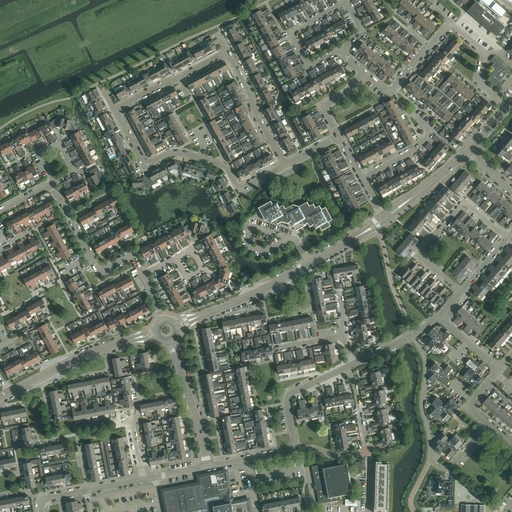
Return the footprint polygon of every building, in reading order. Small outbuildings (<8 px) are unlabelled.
[(304,0),(297,0),(298,1),(299,3),(302,9),(303,9),(304,8),(306,10),(307,11),(310,16),(312,14),(304,0)] [(304,0),(312,14),(315,13),(312,7),(312,8),(310,5),(313,3),(311,0),(304,0)] [(311,0),(313,3),(316,1),(317,4),(317,5),(320,10),(323,8),(318,0),(311,0)] [(362,7),(356,9),(358,12),(374,3),(371,0),(368,0),(363,3),(365,5),(362,7)] [(401,5),(398,9),(400,11),(409,0),(408,0),(401,0),(399,3),(401,5)] [(409,0),(400,11),(401,12),(405,8),(407,10),(413,4),(409,0)] [(492,0),(481,0),(501,17),(505,11),(492,0)] [(298,1),(293,4),(294,6),(303,22),(305,20),(302,15),(300,12),(304,10),(303,9),(302,9),(299,3),(298,1)] [(475,2),(467,12),(482,24),(486,28),(489,30),(490,29),(495,33),(498,30),(500,32),(505,27),(485,11),(485,10),(486,11),(487,11),(488,10),(488,9),(488,8),(487,8),(485,6),(484,6),(483,6),(483,7),(483,8),(483,9),(477,4),(475,2)] [(374,3),(358,12),(359,15),(365,12),(364,11),(367,10),(369,13),(376,8),(374,3)] [(287,6),(293,16),(296,15),(297,18),(300,23),(303,22),(294,6),(293,4),(287,6)] [(409,12),(406,16),(408,18),(417,7),(413,4),(407,10),(409,12)] [(282,9),(292,27),(295,26),(292,21),(291,21),(290,18),(293,16),(287,6),(282,9)] [(417,7),(408,18),(410,19),(413,15),(415,17),(420,13),(421,11),(417,7)] [(367,17),(362,19),(363,22),(379,13),(376,8),(369,13),(370,15),(367,17)] [(260,10),(253,14),(255,19),(269,12),(268,9),(265,11),(262,13),(260,10)] [(282,9),(277,12),(282,22),(285,20),(287,23),(289,29),(292,27),(282,9)] [(269,12),(255,19),(258,24),(266,20),(265,18),(267,17),(268,16),(271,14),(269,12)] [(337,13),(334,14),(343,30),(347,27),(343,20),(341,21),(339,18),(337,13)] [(379,13),(363,22),(365,25),(370,22),(370,21),(373,20),(374,22),(374,23),(382,19),(382,18),(379,13)] [(416,21),(413,25),(415,26),(424,16),(420,13),(415,17),(414,19),(416,21)] [(334,14),(331,16),(334,21),(336,24),(334,25),(338,33),(343,30),(334,14)] [(424,16),(415,26),(416,28),(420,24),(422,26),(428,20),(424,16)] [(327,18),(324,19),(333,35),(338,33),(334,25),(331,26),(330,23),(327,18)] [(424,28),(421,32),(423,33),(426,30),(432,23),(433,21),(429,18),(428,20),(422,26),(424,28)] [(266,20),(258,24),(260,29),(275,21),(273,19),(270,20),(270,21),(267,22),(266,20)] [(324,19),(322,21),(325,26),(327,29),(324,30),(325,32),(328,38),(333,35),(324,19)] [(275,21),(260,29),(263,34),(271,29),(269,27),(272,25),(273,26),(276,24),(275,21)] [(388,25),(383,32),(387,36),(398,23),(396,21),(392,25),(388,25)] [(234,23),(226,28),(227,31),(226,31),(229,36),(237,32),(234,27),(236,26),(234,23)] [(398,23),(387,36),(391,39),(397,33),(395,31),(397,28),(400,25),(398,23)] [(426,30),(423,33),(425,35),(428,31),(430,33),(436,27),(432,23),(426,30)] [(319,25),(316,26),(325,42),(329,39),(328,38),(325,32),(323,33),(321,30),(319,25)] [(316,26),(313,28),(316,33),(318,36),(316,37),(320,45),(325,42),(316,26)] [(271,29),(263,34),(266,38),(280,31),(278,28),(275,30),(272,32),(271,29)] [(397,33),(391,39),(396,43),(406,31),(404,29),(401,32),(402,32),(399,35),(397,33)] [(309,30),(306,32),(315,47),(320,45),(316,37),(313,38),(312,35),(309,30)] [(266,38),(265,39),(267,44),(268,43),(276,39),(275,37),(278,35),(281,33),(280,31),(266,38)] [(396,43),(395,44),(399,48),(406,40),(403,38),(406,36),(409,33),(406,31),(396,43)] [(237,32),(229,36),(232,42),(233,41),(234,44),(243,39),(241,36),(240,37),(238,32),(237,32)] [(306,32),(304,33),(307,38),(309,41),(306,42),(310,50),(315,47),(306,32)] [(406,40),(399,48),(403,52),(404,50),(415,38),(413,36),(410,39),(410,40),(408,42),(406,40)] [(207,42),(200,46),(201,48),(205,56),(207,54),(206,53),(212,50),(211,49),(215,46),(210,37),(206,40),(207,42)] [(276,39),(268,43),(271,48),(279,44),(278,44),(285,40),(283,37),(280,39),(280,40),(277,41),(276,39)] [(446,38),(444,40),(456,50),(460,45),(454,40),(451,42),(449,40),(446,37),(446,38)] [(415,38),(404,50),(409,54),(414,48),(412,46),(413,44),(414,44),(417,40),(415,38)] [(243,39),(234,44),(236,46),(235,46),(238,52),(245,48),(242,43),(244,42),(243,39)] [(444,40),(442,42),(445,44),(448,46),(446,49),(452,55),(456,50),(444,40)] [(280,45),(272,49),(275,55),(291,46),(289,43),(284,46),(284,47),(281,48),(280,45)] [(357,49),(352,55),(354,57),(357,54),(359,51),(362,53),(367,47),(363,43),(361,45),(358,43),(355,47),(357,49)] [(245,48),(238,52),(240,57),(241,57),(243,59),(251,54),(250,52),(250,51),(247,46),(245,48)] [(291,46),(275,55),(278,60),(285,55),(284,53),(287,51),(292,49),(291,46)] [(438,46),(436,49),(448,59),(450,61),(454,56),(452,55),(446,49),(443,51),(441,49),(438,46)] [(362,58),(359,61),(361,63),(372,51),(367,47),(362,53),(364,56),(362,58)] [(192,49),(189,51),(193,58),(196,57),(197,59),(202,56),(203,57),(205,56),(201,48),(193,52),(192,49)] [(179,57),(179,58),(184,67),(186,66),(186,64),(191,61),(190,60),(193,58),(189,51),(188,49),(186,51),(187,52),(186,52),(187,54),(179,57)] [(435,51),(434,51),(437,53),(440,55),(438,58),(443,62),(444,64),(448,59),(436,49),(435,51)] [(372,51),(361,63),(364,65),(366,62),(367,62),(369,60),(371,61),(377,55),(372,51)] [(285,55),(278,60),(281,65),(296,56),(295,53),(290,56),(287,58),(287,57),(286,57),(285,55)] [(251,54),(243,59),(244,61),(243,62),(246,67),(253,63),(254,62),(252,57),(253,57),(251,54)] [(371,66),(368,69),(370,71),(381,59),(377,55),(371,61),(373,63),(371,66)] [(430,55),(428,58),(439,67),(443,62),(438,58),(436,56),(434,59),(433,58),(430,55)] [(296,56),(281,65),(283,70),(291,65),(289,63),(292,61),(293,61),(298,59),(296,56)] [(493,76),(489,80),(496,87),(501,81),(507,74),(508,75),(511,72),(502,65),(503,63),(499,60),(497,58),(495,56),(490,61),(493,63),(494,64),(491,66),(494,69),(490,73),(493,76)] [(171,59),(168,61),(172,70),(175,68),(176,70),(181,67),(182,68),(184,67),(179,58),(172,62),(171,59)] [(334,58),(331,60),(340,76),(345,73),(341,65),(339,66),(337,63),(336,63),(334,58)] [(381,59),(370,71),(373,73),(375,70),(377,67),(380,69),(386,63),(386,62),(386,61),(383,58),(382,58),(381,59)] [(428,58),(426,60),(429,62),(431,63),(428,66),(437,73),(440,68),(439,67),(428,58)] [(331,60),(328,61),(331,67),(332,66),(333,69),(330,71),(335,79),(340,76),(331,60)] [(380,74),(377,77),(380,79),(390,66),(391,65),(391,64),(388,61),(387,61),(386,62),(386,63),(380,69),(382,71),(380,74)] [(161,67),(156,70),(161,77),(163,76),(162,75),(168,72),(167,70),(169,69),(166,63),(165,62),(163,64),(161,65),(160,65),(161,67)] [(225,62),(220,65),(229,81),(231,80),(226,71),(229,69),(225,62)] [(253,63),(246,67),(249,72),(250,72),(251,74),(260,70),(260,69),(265,66),(264,64),(263,63),(258,66),(258,67),(256,68),(253,63)] [(291,65),(283,70),(286,75),(302,66),(300,63),(295,66),(295,67),(292,68),(291,65)] [(324,64),(321,65),(330,81),(330,83),(335,80),(335,79),(330,71),(328,72),(326,69),(324,64)] [(422,64),(421,67),(431,76),(433,77),(437,73),(428,66),(426,68),(425,67),(422,64)] [(220,65),(215,67),(219,75),(220,77),(223,75),(225,79),(227,82),(229,81),(220,65)] [(321,65),(318,67),(321,72),(322,72),(323,75),(320,76),(325,84),(326,86),(331,83),(330,83),(330,81),(321,65)] [(302,66),(286,75),(289,80),(296,76),(295,73),(298,71),(303,69),(302,66)] [(390,66),(380,79),(382,81),(384,78),(384,77),(386,75),(389,77),(395,70),(390,66)] [(215,67),(211,70),(218,83),(220,82),(217,76),(219,75),(215,67)] [(421,67),(419,69),(421,71),(423,72),(421,75),(427,81),(431,76),(421,67)] [(314,69),(311,71),(320,87),(325,84),(320,76),(318,78),(316,75),(314,69)] [(148,72),(145,74),(149,80),(151,79),(152,80),(158,77),(158,79),(161,77),(156,70),(149,74),(148,72)] [(211,70),(206,73),(210,80),(211,81),(213,80),(215,84),(217,88),(220,86),(218,83),(211,70)] [(260,70),(251,74),(252,77),(254,82),(262,78),(259,73),(261,72),(260,70)] [(311,71),(308,72),(311,77),(310,77),(312,81),(310,82),(311,82),(315,90),(320,87),(311,71)] [(206,73),(201,75),(210,92),(210,91),(212,90),(210,87),(208,83),(211,81),(210,80),(206,73)] [(143,77),(136,81),(140,89),(142,87),(142,86),(147,83),(146,82),(149,80),(145,74),(142,75),(143,77)] [(452,74),(439,89),(442,90),(446,85),(448,82),(451,85),(457,78),(452,74)] [(201,75),(196,78),(200,85),(203,84),(204,87),(206,90),(207,89),(208,92),(210,92),(201,75)] [(406,85),(404,88),(407,91),(408,90),(410,92),(421,78),(419,76),(415,81),(416,81),(413,84),(411,81),(407,85),(406,85)] [(262,78),(254,82),(257,88),(258,87),(259,90),(268,85),(267,82),(264,77),(262,78)] [(305,77),(302,78),(310,93),(315,90),(311,82),(308,84),(306,81),(307,81),(305,77)] [(196,78),(192,80),(200,97),(201,96),(202,96),(201,93),(201,92),(198,86),(200,85),(196,78)] [(302,78),(299,80),(301,83),(302,83),(303,86),(301,88),(305,96),(310,93),(302,78)] [(421,78),(410,92),(411,93),(411,94),(411,95),(413,96),(414,96),(420,89),(417,87),(420,84),(420,85),(424,80),(421,78)] [(448,92),(446,94),(449,96),(450,94),(461,82),(457,78),(451,85),(453,87),(451,89),(448,92)] [(128,83),(125,85),(128,91),(131,90),(132,92),(137,89),(138,90),(140,89),(136,81),(135,79),(127,83),(128,83)] [(192,80),(187,83),(191,90),(193,89),(197,95),(198,97),(198,98),(200,97),(192,80)] [(222,92),(219,94),(220,96),(237,87),(234,82),(227,86),(228,89),(222,92)] [(295,82),(292,84),(300,98),(305,96),(301,88),(298,89),(296,86),(297,86),(295,82)] [(461,82),(450,94),(453,96),(455,93),(457,90),(460,92),(466,86),(461,82)] [(292,84),(289,85),(291,88),(290,89),(292,92),(290,93),(295,101),(296,103),(301,100),(300,98),(292,84)] [(420,89),(414,96),(419,100),(430,86),(428,84),(424,88),(425,89),(422,91),(420,89)] [(122,86),(114,90),(119,99),(120,100),(122,99),(121,97),(127,94),(126,93),(128,91),(125,85),(122,86)] [(268,85),(259,90),(261,92),(260,93),(263,98),(270,94),(268,89),(270,88),(268,85)] [(430,86),(419,100),(423,104),(425,102),(424,102),(430,95),(430,96),(431,95),(429,93),(429,92),(433,88),(430,86)] [(460,97),(455,102),(458,104),(470,90),(466,86),(460,92),(462,95),(460,97)] [(237,87),(220,96),(221,98),(225,96),(231,93),(232,95),(239,92),(237,87)] [(174,88),(169,91),(175,102),(176,104),(178,104),(178,103),(175,97),(178,95),(174,88)] [(85,94),(85,95),(88,100),(89,102),(88,103),(89,106),(92,104),(97,102),(95,99),(97,98),(94,93),(95,92),(94,90),(93,90),(88,93),(88,92),(85,94)] [(430,95),(424,102),(425,102),(429,106),(441,92),(438,90),(435,95),(433,98),(430,96),(430,95)] [(470,90),(458,104),(460,106),(464,101),(467,98),(469,100),(469,101),(475,94),(470,90)] [(169,91),(164,93),(168,101),(171,99),(174,106),(176,104),(175,102),(169,91)] [(227,101),(223,103),(225,106),(242,96),(239,92),(232,95),(233,98),(227,101)] [(441,92),(429,106),(434,110),(439,103),(437,101),(439,98),(439,99),(443,94),(441,92)] [(164,93),(159,96),(168,113),(171,112),(165,102),(168,101),(164,93)] [(270,94),(263,98),(266,103),(268,105),(274,102),(276,101),(276,100),(275,98),(273,99),(270,94)] [(205,98),(198,101),(201,106),(218,97),(217,95),(213,97),(208,99),(207,99),(206,97),(205,98)] [(159,96),(154,98),(159,108),(162,106),(166,114),(168,113),(159,96)] [(242,96),(225,106),(226,108),(230,106),(234,103),(236,106),(244,101),(242,96)] [(476,96),(474,98),(488,110),(492,105),(485,99),(485,100),(483,102),(476,96)] [(218,97),(201,106),(203,111),(210,107),(209,105),(215,101),(219,99),(218,97)] [(154,98),(150,101),(157,115),(159,114),(157,109),(159,108),(154,98)] [(439,103),(434,110),(438,114),(450,100),(448,98),(444,103),(442,106),(439,103)] [(474,98),(472,100),(479,106),(477,109),(484,114),(488,110),(474,98)] [(97,102),(92,104),(96,112),(93,113),(95,116),(96,115),(102,112),(101,109),(103,108),(100,103),(101,102),(100,100),(99,101),(97,102)] [(375,108),(377,111),(386,106),(387,109),(395,105),(392,100),(385,104),(384,102),(377,106),(375,108)] [(450,100),(438,114),(443,118),(448,111),(446,109),(448,106),(452,102),(450,100)] [(150,101),(145,104),(149,111),(150,112),(152,111),(154,113),(155,116),(157,115),(150,101)] [(268,105),(263,108),(264,110),(263,111),(266,116),(276,111),(273,106),(276,104),(274,102),(268,105)] [(210,107),(203,111),(206,116),(219,109),(223,106),(222,104),(218,106),(212,110),(210,107)] [(234,113),(227,117),(228,119),(230,118),(244,110),(241,105),(234,109),(232,110),(234,113)] [(387,109),(385,110),(386,112),(389,111),(390,114),(397,110),(395,105),(387,109)] [(468,105),(466,107),(480,119),(484,114),(477,109),(475,111),(472,109),(473,109),(469,106),(468,105)] [(219,109),(206,116),(208,121),(216,117),(217,116),(216,114),(216,113),(220,111),(224,108),(223,106),(219,109)] [(448,111),(443,118),(447,122),(459,108),(457,106),(453,111),(451,113),(448,111)] [(466,107),(464,109),(466,111),(469,113),(471,115),(469,118),(474,122),(476,124),(480,119),(466,107)] [(135,109),(126,113),(128,118),(142,111),(141,109),(136,111),(135,109)] [(244,110),(230,118),(231,120),(238,116),(239,119),(247,115),(244,110)] [(397,110),(390,114),(393,119),(400,116),(397,110)] [(142,111),(128,118),(131,123),(138,119),(137,117),(144,113),(142,111)] [(276,111),(266,116),(269,121),(270,121),(271,123),(280,118),(279,116),(276,111)] [(102,112),(96,115),(98,118),(99,117),(103,125),(111,120),(110,118),(109,119),(106,113),(104,114),(102,112)] [(305,115),(300,118),(303,125),(321,115),(319,112),(314,115),(314,114),(310,116),(309,114),(305,116),(305,115)] [(458,112),(456,114),(470,126),(474,122),(469,118),(467,116),(465,119),(463,116),(460,114),(458,112)] [(165,121),(157,125),(158,127),(175,118),(172,113),(164,118),(165,121)] [(376,113),(370,116),(374,123),(380,120),(376,113)] [(456,114),(454,117),(456,118),(459,121),(462,123),(459,125),(466,131),(470,126),(456,114)] [(235,124),(232,126),(233,128),(249,119),(247,115),(239,119),(241,121),(235,124)] [(321,115),(303,125),(306,130),(308,129),(315,125),(314,123),(318,121),(318,120),(322,118),(321,115)] [(370,116),(365,119),(369,126),(374,123),(370,116)] [(400,116),(393,119),(396,125),(403,121),(400,116)] [(59,118),(50,123),(53,129),(56,127),(56,126),(57,126),(63,128),(66,119),(61,117),(60,118),(59,118)] [(138,119),(131,123),(134,128),(148,120),(146,118),(140,122),(138,119)] [(175,118),(158,127),(159,129),(167,125),(169,128),(170,127),(177,123),(175,118)] [(280,118),(271,123),(273,125),(272,126),(275,131),(284,126),(282,121),(280,118)] [(66,119),(63,128),(69,130),(70,129),(71,131),(69,132),(71,135),(77,132),(71,121),(71,120),(66,119)] [(214,120),(207,124),(210,129),(223,121),(222,119),(216,122),(214,120)] [(249,119),(233,128),(234,130),(240,128),(244,127),(245,128),(252,124),(249,119)] [(365,119),(360,122),(364,129),(369,126),(365,119)] [(111,120),(103,125),(106,130),(103,131),(105,134),(106,136),(114,132),(112,130),(114,129),(113,128),(114,127),(113,126),(112,126),(113,125),(112,124),(111,124),(111,123),(112,123),(111,120)] [(148,120),(134,128),(136,133),(144,129),(145,128),(143,125),(149,122),(148,120)] [(223,121),(210,129),(212,133),(220,129),(218,127),(224,124),(223,121)] [(396,125),(394,126),(397,131),(399,130),(406,126),(403,121),(396,125)] [(449,123),(448,124),(462,136),(466,131),(459,125),(457,128),(455,125),(450,121),(449,123)] [(360,122),(354,125),(358,132),(364,129),(360,122)] [(44,125),(52,142),(55,140),(52,135),(50,132),(53,130),(49,123),(44,125)] [(172,129),(165,133),(166,135),(180,128),(177,123),(170,127),(172,129)] [(315,125),(308,129),(311,134),(326,126),(325,123),(320,126),(317,128),(315,125)] [(38,127),(43,136),(45,134),(47,137),(47,138),(50,143),(52,142),(44,125),(43,124),(42,124),(38,126),(38,127)] [(246,131),(240,134),(241,136),(254,129),(252,124),(245,128),(246,131)] [(448,124),(446,126),(451,130),(454,132),(452,134),(458,140),(462,136),(448,124)] [(354,125),(349,128),(353,135),(358,132),(354,125)] [(284,126),(275,131),(278,136),(280,138),(288,134),(287,131),(284,126)] [(326,126),(311,134),(313,140),(321,135),(319,132),(322,131),(328,128),(326,126)] [(406,126),(399,130),(402,135),(409,131),(406,126)] [(33,129),(33,130),(34,131),(42,147),(45,146),(42,140),(40,137),(43,136),(38,127),(37,127),(33,129)] [(144,129),(136,133),(139,137),(153,130),(152,128),(146,130),(145,128),(144,129)] [(180,128),(166,135),(167,137),(172,135),(173,137),(174,137),(183,132),(180,128)] [(349,128),(344,131),(348,138),(353,135),(349,128)] [(33,129),(28,132),(29,134),(32,139),(32,140),(33,141),(35,140),(37,143),(40,148),(42,147),(34,131),(33,130),(33,129)] [(220,129),(212,133),(215,138),(228,131),(227,129),(221,132),(220,129)] [(241,136),(238,138),(239,140),(248,135),(250,138),(257,134),(254,129),(241,136)] [(27,130),(22,133),(29,147),(31,150),(34,149),(32,145),(30,142),(29,141),(32,140),(32,139),(29,134),(28,132),(27,130)] [(69,140),(64,143),(65,146),(81,137),(83,136),(80,130),(78,131),(78,132),(71,136),(72,139),(69,141),(69,140)] [(153,130),(139,137),(141,142),(149,138),(147,135),(154,132),(153,130)] [(228,131),(215,138),(218,143),(225,139),(223,136),(229,133),(228,131)] [(409,131),(402,135),(405,141),(412,137),(409,131)] [(442,131),(439,134),(444,138),(445,137),(454,145),(458,140),(452,134),(449,137),(447,135),(447,134),(444,132),(442,131)] [(114,132),(106,136),(108,139),(110,138),(114,145),(122,141),(121,139),(120,139),(117,134),(115,135),(114,132)] [(176,139),(170,142),(171,145),(185,137),(183,132),(174,137),(176,139)] [(22,133),(17,135),(22,145),(25,143),(25,144),(27,148),(29,147),(22,133)] [(245,143),(242,145),(243,147),(246,146),(260,138),(257,134),(250,138),(251,140),(245,143)] [(288,134),(280,138),(281,141),(280,141),(283,147),(291,142),(290,142),(293,141),(290,136),(288,134)] [(17,135),(13,138),(14,139),(13,140),(22,155),(24,154),(22,150),(20,147),(20,146),(22,145),(17,135)] [(434,136),(432,139),(437,142),(440,144),(438,147),(444,152),(448,148),(442,143),(443,141),(435,135),(434,136)] [(225,139),(218,143),(220,148),(233,140),(236,139),(235,136),(226,141),(225,139)] [(81,137),(65,146),(67,148),(72,146),(72,145),(75,144),(76,146),(84,142),(81,137)] [(149,138),(141,142),(144,147),(158,139),(157,137),(150,141),(149,138)] [(185,137),(171,145),(172,147),(178,144),(180,146),(185,143),(186,144),(189,142),(187,138),(186,138),(185,137)] [(385,143),(380,146),(384,153),(394,148),(394,147),(391,140),(390,141),(388,137),(384,140),(385,143)] [(412,137),(405,141),(408,146),(415,142),(412,137)] [(158,139),(144,147),(147,152),(154,148),(155,147),(154,144),(161,140),(160,138),(158,139)] [(260,138),(246,146),(248,148),(253,145),(255,147),(262,143),(260,138)] [(511,143),(506,138),(502,143),(509,148),(511,146),(511,147),(511,143)] [(233,140),(220,148),(223,152),(230,148),(229,146),(238,141),(236,139),(233,140)] [(13,140),(9,142),(13,150),(15,149),(16,150),(18,153),(20,156),(22,155),(13,140)] [(114,145),(112,146),(116,154),(118,157),(118,156),(125,153),(123,150),(125,149),(122,144),(123,143),(122,141),(114,145)] [(9,142),(4,145),(10,157),(11,157),(13,156),(10,151),(13,150),(9,142)] [(75,150),(69,153),(71,156),(87,147),(84,142),(76,146),(78,149),(75,151),(75,150)] [(154,148),(147,152),(149,156),(158,152),(156,149),(165,145),(164,142),(155,147),(154,148)] [(291,142),(283,147),(286,152),(287,151),(288,154),(297,149),(295,146),(293,147),(291,142)] [(429,143),(427,145),(441,157),(444,152),(438,147),(436,149),(433,147),(429,143)] [(502,143),(498,148),(511,158),(511,157),(511,155),(507,151),(509,148),(502,143)] [(4,145),(0,146),(0,149),(3,155),(6,154),(6,155),(8,158),(10,157),(4,145)] [(375,145),(373,146),(375,149),(378,156),(384,153),(380,146),(377,148),(375,145)] [(427,145),(425,147),(429,151),(430,151),(432,153),(430,155),(437,161),(441,157),(427,145)] [(230,148),(223,152),(225,157),(238,150),(242,148),(240,146),(231,151),(230,148)] [(373,146),(368,149),(369,152),(373,159),(378,156),(375,149),(373,146)] [(87,147),(71,156),(72,158),(77,156),(77,155),(80,154),(82,156),(89,152),(87,147)] [(238,150),(225,157),(228,162),(235,158),(234,155),(243,150),(242,148),(238,150)] [(498,148),(494,152),(500,158),(502,155),(509,161),(511,158),(498,148)] [(258,149),(256,150),(257,153),(264,167),(269,164),(264,155),(262,156),(259,152),(258,149)] [(330,149),(320,155),(322,157),(325,162),(341,153),(340,150),(335,153),(332,155),(330,152),(331,152),(330,149)] [(368,149),(362,152),(364,155),(368,162),(373,159),(369,152),(368,149)] [(264,150),(262,151),(264,155),(269,164),(274,161),(275,160),(273,158),(272,158),(270,154),(268,155),(264,150)] [(421,151),(419,154),(433,165),(437,161),(430,155),(428,158),(426,155),(421,151)] [(80,160),(75,163),(76,166),(92,157),(89,152),(82,156),(83,159),(80,161),(80,160)] [(125,153),(118,156),(120,159),(121,158),(125,166),(133,162),(132,159),(131,160),(128,155),(126,156),(125,153)] [(264,167),(257,153),(255,155),(257,159),(255,160),(260,169),(264,167)] [(341,153),(325,162),(327,167),(336,163),(334,160),(338,158),(343,156),(341,153)] [(248,154),(246,155),(248,159),(255,172),(260,169),(255,160),(252,161),(250,157),(248,154)] [(419,154),(417,156),(422,159),(421,160),(421,161),(424,163),(423,164),(429,170),(433,165),(419,154)] [(364,155),(359,158),(362,165),(368,162),(364,155)] [(92,157),(76,166),(78,168),(85,164),(86,167),(95,162),(92,157)] [(27,159),(25,161),(33,176),(38,174),(34,166),(32,167),(27,159)] [(239,159),(237,161),(245,177),(250,174),(246,167),(245,164),(242,166),(241,162),(239,159)] [(248,159),(246,160),(249,166),(246,167),(250,174),(255,172),(248,159)] [(411,159),(408,160),(417,176),(422,173),(420,170),(418,166),(417,166),(418,166),(416,167),(414,162),(413,163),(411,159)] [(174,160),(166,164),(168,168),(170,171),(171,173),(172,172),(177,174),(178,171),(180,171),(182,166),(183,164),(183,163),(177,161),(177,162),(174,161),(174,160)] [(408,160),(406,162),(409,168),(410,170),(408,171),(412,179),(417,176),(408,160)] [(22,162),(27,170),(24,171),(29,179),(30,181),(35,179),(33,176),(25,161),(22,162)] [(237,161),(234,162),(235,164),(236,165),(237,168),(237,169),(238,171),(237,172),(236,173),(239,179),(240,180),(240,179),(241,180),(245,177),(237,161)] [(336,163),(327,167),(330,173),(347,164),(346,161),(341,164),(340,163),(337,165),(336,163)] [(125,166),(124,166),(128,174),(130,177),(136,173),(134,171),(136,170),(133,164),(134,164),(133,162),(125,166)] [(180,171),(180,172),(180,174),(183,175),(183,173),(192,175),(192,173),(194,166),(186,163),(185,165),(183,164),(182,166),(180,171)] [(347,164),(330,173),(333,178),(334,177),(334,178),(342,173),(340,170),(343,169),(349,166),(347,164)] [(401,164),(398,166),(407,182),(412,179),(408,171),(405,173),(404,171),(404,170),(401,164)] [(18,165),(15,166),(24,182),(29,179),(24,171),(22,173),(18,165)] [(15,166),(13,167),(17,175),(15,177),(19,184),(24,182),(15,166)] [(163,166),(156,170),(161,179),(168,175),(171,173),(170,171),(168,168),(165,169),(163,166)] [(192,175),(191,176),(199,178),(199,179),(200,180),(202,181),(203,179),(205,172),(203,171),(202,169),(203,168),(194,166),(192,173),(192,175)] [(398,166),(396,167),(399,173),(400,175),(398,177),(402,184),(407,182),(398,166)] [(90,177),(88,179),(92,187),(100,183),(98,178),(102,176),(97,167),(89,171),(91,175),(90,177)] [(149,176),(147,178),(147,179),(148,180),(148,181),(151,186),(158,183),(157,181),(161,179),(156,170),(148,174),(149,176)] [(205,172),(203,179),(206,180),(206,177),(215,180),(217,172),(208,170),(208,173),(205,172)] [(391,170),(388,171),(397,187),(402,184),(398,177),(396,178),(395,177),(394,176),(391,170)] [(388,171),(386,173),(389,179),(390,181),(388,182),(392,190),(397,187),(388,171)] [(465,171),(458,180),(465,186),(470,181),(473,184),(476,180),(465,171)] [(335,179),(334,180),(337,185),(354,176),(352,173),(348,176),(347,175),(345,176),(344,175),(335,179)] [(78,174),(75,176),(84,192),(89,189),(85,181),(82,183),(81,181),(79,176),(78,174)] [(381,175),(378,177),(387,193),(392,190),(388,182),(386,183),(385,181),(384,181),(381,175)] [(75,176),(72,177),(76,184),(77,185),(75,187),(79,195),(84,192),(75,176)] [(141,179),(132,179),(133,187),(144,186),(146,186),(148,188),(151,186),(148,181),(148,180),(147,179),(147,178),(146,176),(143,177),(143,181),(143,182),(141,183),(141,179)] [(354,176),(337,185),(340,191),(349,186),(350,185),(348,183),(350,181),(355,179),(354,176)] [(378,177),(376,178),(379,184),(380,186),(378,188),(378,187),(377,187),(379,190),(382,195),(387,193),(378,177)] [(216,182),(214,183),(218,190),(219,193),(223,191),(225,190),(226,190),(225,189),(226,186),(227,186),(223,178),(216,182)] [(68,180),(65,181),(74,197),(75,200),(80,197),(79,195),(75,187),(73,188),(72,188),(71,186),(68,180)] [(458,180),(450,188),(461,198),(464,194),(461,192),(465,186),(458,180)] [(65,181),(62,183),(65,188),(66,188),(67,191),(64,192),(69,200),(74,197),(65,181)] [(476,188),(480,192),(486,186),(481,182),(476,188)] [(340,191),(339,191),(342,196),(343,196),(360,187),(358,184),(354,187),(353,186),(350,188),(349,186),(340,191)] [(445,186),(441,191),(447,197),(449,195),(457,201),(459,199),(445,186)] [(477,196),(473,201),(475,203),(483,194),(485,196),(491,190),(486,186),(480,192),(477,196)] [(360,187),(343,196),(346,201),(354,196),(353,193),(356,192),(361,189),(360,187)] [(480,207),(482,209),(486,204),(490,200),(495,194),(491,190),(485,196),(488,199),(485,202),(484,202),(480,207)] [(219,193),(218,194),(219,197),(221,196),(225,203),(229,201),(232,200),(228,192),(225,194),(223,191),(219,193)] [(441,191),(437,196),(451,209),(453,206),(445,199),(447,197),(441,191)] [(495,194),(490,200),(494,204),(500,198),(495,194)] [(346,201),(345,203),(347,206),(349,206),(365,197),(364,195),(359,197),(358,197),(355,198),(354,196),(346,201)] [(111,197),(109,199),(113,206),(114,209),(120,206),(119,204),(115,196),(112,198),(111,197)] [(432,200),(432,201),(433,201),(439,206),(441,204),(449,211),(451,209),(437,196),(435,198),(434,198),(432,200)] [(365,197),(349,206),(351,212),(352,211),(353,211),(360,207),(358,204),(362,202),(362,203),(367,200),(365,197)] [(489,215),(492,217),(505,202),(500,198),(494,204),(497,207),(494,210),(489,215)] [(107,201),(104,202),(108,209),(113,206),(109,199),(107,200),(107,201)] [(50,200),(43,204),(52,219),(54,218),(50,211),(53,209),(52,207),(53,206),(50,200)] [(225,203),(222,205),(223,208),(227,206),(231,214),(238,210),(234,202),(230,204),(229,201),(225,203)] [(271,201),(258,208),(265,220),(269,218),(271,222),(275,220),(277,224),(281,222),(287,223),(289,227),(293,225),(295,229),(307,223),(309,227),(313,225),(315,229),(319,226),(322,230),(330,226),(328,222),(332,220),(325,207),(321,209),(319,205),(315,208),(313,204),(309,206),(307,202),(299,206),(293,204),(285,209),(283,205),(279,207),(277,203),(273,205),(271,201)] [(429,205),(429,206),(435,211),(438,213),(443,218),(445,216),(437,209),(439,206),(433,201),(429,205)] [(101,203),(98,204),(103,212),(108,209),(104,202),(101,204),(101,203)] [(505,202),(492,217),(494,219),(498,214),(501,210),(504,213),(509,206),(505,202)] [(43,204),(38,207),(43,215),(46,214),(49,220),(52,219),(43,204)] [(97,206),(93,208),(94,210),(95,210),(97,215),(98,215),(103,212),(98,204),(96,205),(97,206)] [(429,206),(425,210),(431,216),(434,213),(436,215),(436,216),(441,220),(443,218),(438,213),(429,206)] [(499,223),(501,225),(505,220),(509,217),(511,212),(511,208),(509,206),(504,213),(507,215),(504,219),(503,218),(499,223)] [(38,207),(33,209),(41,225),(43,223),(40,217),(43,215),(38,207)] [(33,209),(28,212),(31,219),(32,221),(35,219),(39,226),(41,225),(33,209)] [(91,211),(89,212),(93,220),(99,217),(98,215),(97,215),(95,210),(94,210),(91,211)] [(425,210),(421,215),(435,227),(437,225),(429,218),(431,216),(425,210)] [(464,211),(452,225),(457,229),(462,223),(459,221),(466,213),(464,211)] [(27,212),(22,215),(28,226),(30,225),(28,221),(31,219),(28,212),(27,212)] [(87,214),(84,215),(88,223),(93,220),(89,212),(87,213),(87,214)] [(22,215),(17,218),(21,225),(24,223),(26,227),(28,226),(22,215)] [(81,216),(78,217),(79,218),(82,225),(83,225),(88,223),(84,215),(81,217),(81,216)] [(421,215),(416,220),(423,225),(425,223),(433,229),(435,227),(421,215)] [(16,216),(11,219),(17,231),(19,234),(21,233),(18,228),(17,227),(21,225),(17,218),(16,216)] [(462,223),(457,229),(461,233),(473,219),(471,218),(464,225),(462,223)] [(11,219),(5,222),(10,231),(13,229),(15,233),(17,231),(11,219)] [(473,219),(461,233),(466,237),(469,234),(468,234),(474,228),(472,226),(476,221),(473,219)] [(243,220),(241,230),(242,230),(246,231),(249,222),(243,220)] [(416,220),(412,224),(427,237),(429,234),(421,228),(423,225),(416,220)] [(192,223),(183,227),(187,234),(190,232),(189,230),(190,230),(196,232),(199,223),(194,221),(193,222),(192,222),(192,223)] [(199,223),(196,232),(202,234),(203,234),(203,235),(202,235),(203,238),(210,235),(205,226),(204,225),(204,224),(199,223)] [(48,231),(44,233),(46,235),(57,229),(54,224),(47,228),(48,231)] [(130,224),(124,227),(128,234),(131,232),(132,233),(134,232),(133,231),(130,224)] [(412,224),(409,229),(415,234),(417,232),(425,239),(427,237),(412,224)] [(479,232),(473,238),(478,243),(484,236),(481,234),(484,231),(487,226),(485,224),(482,229),(481,229),(479,232)] [(124,227),(119,229),(123,237),(125,236),(125,235),(128,234),(124,227)] [(183,227),(177,229),(186,246),(189,245),(186,240),(184,237),(187,235),(187,234),(183,227)] [(474,228),(468,234),(469,234),(473,238),(479,232),(474,228)] [(57,229),(46,235),(47,238),(51,235),(53,238),(60,235),(57,229)] [(119,229),(114,232),(114,234),(115,234),(117,239),(118,239),(118,240),(121,239),(123,237),(119,229)] [(177,229),(172,232),(177,241),(180,239),(181,242),(184,248),(186,246),(177,229)] [(172,232),(167,235),(176,252),(179,250),(176,245),(176,244),(175,242),(177,241),(172,232)] [(488,240),(483,246),(487,251),(493,244),(491,242),(497,235),(495,233),(491,237),(490,237),(488,240)] [(114,234),(109,237),(114,245),(116,244),(115,243),(118,241),(118,240),(118,239),(117,239),(115,234),(114,234)] [(411,234),(403,242),(414,252),(417,248),(414,245),(419,240),(411,234)] [(54,241),(50,244),(51,246),(62,240),(60,235),(53,238),(54,241)] [(167,235),(162,238),(166,247),(169,245),(171,248),(170,248),(173,253),(176,252),(167,235)] [(200,243),(195,246),(197,249),(213,240),(211,235),(210,235),(203,238),(202,239),(204,242),(201,244),(200,243)] [(484,236),(478,243),(483,246),(488,240),(484,236)] [(33,237),(31,238),(37,249),(41,247),(42,246),(38,239),(35,241),(33,237)] [(109,237),(104,240),(108,247),(111,245),(111,246),(114,245),(109,237)] [(31,238),(29,239),(31,243),(28,245),(32,252),(37,249),(31,238)] [(162,238),(156,241),(165,258),(168,256),(165,251),(163,248),(166,247),(162,238)] [(213,240),(197,249),(198,252),(203,249),(204,249),(207,248),(208,250),(216,245),(217,244),(215,240),(214,239),(213,240)] [(62,240),(51,246),(53,248),(57,246),(58,249),(65,245),(62,240)] [(104,240),(99,243),(103,251),(105,249),(108,247),(104,240)] [(156,241),(151,244),(156,252),(158,251),(160,254),(163,259),(165,258),(156,241)] [(396,251),(404,258),(408,252),(411,255),(414,252),(403,242),(396,251)] [(25,247),(23,243),(20,244),(26,255),(27,256),(33,254),(32,252),(28,245),(25,247)] [(93,246),(97,253),(100,251),(101,252),(103,251),(99,243),(93,246)] [(20,249),(17,251),(21,258),(26,255),(20,244),(18,245),(20,249)] [(151,244),(146,247),(155,263),(157,262),(155,257),(154,257),(153,254),(156,252),(151,244)] [(60,252),(56,254),(57,256),(68,250),(65,245),(58,249),(60,252)] [(206,254),(201,257),(202,260),(219,250),(216,245),(208,250),(209,252),(208,253),(206,254)] [(146,247),(140,249),(141,250),(145,258),(147,257),(148,257),(149,260),(152,265),(155,263),(146,247)] [(14,252),(12,248),(10,250),(16,261),(17,262),(22,259),(21,258),(17,251),(14,252)] [(10,255),(7,256),(8,258),(11,263),(16,261),(10,250),(8,251),(10,255)] [(68,250),(57,256),(58,259),(62,256),(64,260),(66,258),(67,258),(71,256),(68,250)] [(219,250),(202,260),(204,262),(209,259),(212,257),(213,260),(222,256),(219,250)] [(0,257),(6,268),(12,265),(11,263),(8,258),(5,260),(2,256),(0,257)] [(222,256),(213,260),(216,266),(218,265),(220,267),(226,264),(229,262),(225,256),(223,258),(222,256)] [(468,256),(461,265),(471,274),(474,270),(471,268),(476,263),(468,256)] [(500,256),(498,258),(509,267),(511,268),(511,269),(511,267),(511,261),(507,257),(505,260),(500,256)] [(498,258),(497,260),(501,264),(499,266),(507,273),(511,268),(509,267),(498,258)] [(402,270),(399,274),(404,278),(416,264),(414,262),(408,270),(405,267),(402,270)] [(221,270),(219,275),(228,278),(230,272),(227,267),(228,267),(226,264),(220,267),(221,270)] [(416,264),(404,278),(408,282),(414,275),(412,273),(418,266),(416,264)] [(50,265),(44,268),(48,275),(51,273),(53,277),(56,276),(50,265)] [(357,265),(351,266),(353,274),(353,276),(355,286),(358,285),(361,284),(360,281),(357,282),(356,279),(357,279),(356,275),(356,274),(359,273),(357,265)] [(461,265),(453,273),(461,280),(465,275),(468,277),(471,274),(461,265)] [(492,265),(490,267),(503,278),(507,273),(499,266),(497,269),(492,265)] [(345,267),(339,268),(340,277),(344,276),(345,279),(347,278),(347,276),(345,267)] [(490,267),(489,269),(493,273),(491,276),(498,282),(503,278),(490,267)] [(44,268),(39,271),(45,282),(47,281),(45,277),(48,275),(44,268)] [(414,275),(408,282),(413,286),(425,272),(423,270),(417,278),(414,275)] [(39,271),(34,274),(38,281),(41,279),(43,283),(45,282),(39,271)] [(168,273),(159,278),(162,283),(179,274),(177,271),(172,274),(172,275),(169,276),(168,274),(168,273)] [(425,272),(413,286),(418,290),(424,283),(421,281),(427,274),(425,272)] [(206,273),(204,275),(213,291),(218,288),(215,283),(214,280),(211,281),(210,278),(209,278),(207,274),(206,273)] [(34,274),(29,277),(35,288),(37,286),(35,282),(38,281),(34,274)] [(179,274),(162,283),(164,288),(173,284),(172,281),(174,279),(175,280),(180,277),(179,274)] [(204,275),(201,276),(204,281),(206,284),(203,286),(207,293),(208,296),(214,293),(213,291),(204,275)] [(215,278),(213,279),(214,280),(215,283),(218,288),(219,290),(220,290),(226,287),(227,286),(226,284),(227,284),(228,284),(229,279),(229,278),(228,278),(219,275),(218,280),(216,280),(215,278)] [(484,275),(482,277),(494,287),(498,282),(491,276),(488,279),(484,275)] [(128,278),(125,280),(129,287),(134,284),(130,277),(130,276),(127,277),(128,278)] [(23,279),(27,287),(27,286),(30,285),(32,289),(35,288),(29,277),(23,279)] [(320,278),(311,279),(312,286),(332,282),(331,279),(324,280),(323,280),(322,277),(320,278)] [(482,277),(480,279),(485,283),(483,285),(489,291),(489,290),(491,291),(494,287),(482,277)] [(66,281),(65,282),(66,284),(67,284),(69,287),(76,283),(73,278),(66,281)] [(424,283),(418,290),(422,294),(434,280),(432,278),(426,285),(424,283)] [(196,279),(193,281),(202,296),(207,293),(203,286),(201,287),(200,287),(198,285),(199,284),(196,279)] [(121,281),(119,282),(123,290),(129,287),(125,280),(122,281),(121,281)] [(434,280),(422,294),(427,298),(433,291),(431,289),(437,282),(434,280)] [(193,281),(191,282),(193,287),(195,290),(192,292),(196,299),(197,301),(202,298),(202,296),(193,281)] [(117,283),(114,285),(117,291),(118,293),(121,291),(125,298),(127,297),(123,290),(119,282),(117,283)] [(173,284),(164,288),(167,293),(168,293),(182,285),(181,282),(177,284),(177,285),(175,286),(173,284)] [(332,282),(312,286),(314,292),(322,290),(321,287),(325,286),(333,285),(332,282)] [(76,283),(69,287),(70,290),(69,290),(71,293),(79,288),(76,283)] [(110,285),(107,286),(112,294),(117,291),(114,285),(113,284),(110,285)] [(476,284),(474,286),(485,295),(489,291),(483,285),(480,288),(476,284)] [(182,285),(168,293),(171,298),(179,294),(177,291),(180,289),(180,290),(184,288),(182,285)] [(106,288),(103,289),(107,297),(112,294),(107,286),(105,287),(106,288)] [(433,291),(427,298),(431,302),(444,288),(442,286),(435,294),(433,291)] [(474,286),(472,288),(477,292),(475,294),(474,295),(479,299),(481,300),(485,295),(474,286)] [(79,288),(71,293),(72,295),(73,294),(74,297),(76,297),(76,296),(81,293),(79,288)] [(444,288),(431,302),(436,306),(439,303),(441,305),(444,301),(440,297),(446,290),(444,288)] [(99,290),(97,291),(97,292),(101,299),(104,305),(106,303),(104,298),(107,297),(103,289),(100,291),(99,290)] [(322,290),(314,292),(315,298),(334,294),(334,291),(326,292),(325,292),(324,290),(322,290)] [(81,293),(76,296),(76,297),(78,300),(77,300),(78,302),(86,298),(86,297),(93,294),(91,291),(85,294),(84,294),(83,292),(81,293)] [(347,298),(345,299),(346,302),(366,298),(365,295),(366,295),(366,294),(366,292),(365,291),(364,291),(364,292),(357,293),(357,297),(355,297),(347,298)] [(179,294),(171,298),(174,303),(188,295),(186,292),(183,294),(183,295),(180,296),(179,294)] [(141,294),(136,297),(138,300),(140,299),(143,305),(139,307),(144,315),(146,314),(146,313),(149,311),(145,304),(146,304),(142,296),(141,294)] [(334,294),(315,298),(316,304),(324,302),(324,299),(327,299),(335,297),(334,294)] [(188,295),(174,303),(176,307),(176,308),(184,304),(184,303),(182,301),(185,299),(186,300),(189,298),(188,295)] [(40,301),(37,302),(41,309),(46,306),(42,299),(42,298),(40,300),(40,301)] [(86,298),(78,302),(79,304),(80,304),(82,307),(89,303),(86,298)] [(33,303),(31,304),(36,312),(41,309),(37,302),(34,304),(33,303)] [(89,303),(82,307),(84,310),(83,310),(84,313),(85,312),(92,308),(95,307),(94,304),(90,306),(89,303)] [(30,306),(26,308),(27,310),(30,315),(31,315),(36,312),(31,304),(29,305),(30,306)] [(358,309),(349,310),(350,313),(368,310),(367,307),(368,307),(369,306),(368,304),(359,305),(360,309),(358,309)] [(337,306),(317,310),(318,316),(319,316),(327,315),(326,311),(330,310),(330,311),(337,309),(337,306)] [(139,307),(134,310),(138,317),(141,315),(142,316),(144,315),(139,307)] [(460,316),(454,323),(456,324),(458,322),(467,312),(462,307),(457,314),(460,316)] [(24,310),(22,312),(26,320),(31,317),(31,315),(30,315),(27,310),(24,311),(24,310)] [(134,310),(129,313),(133,321),(135,319),(138,317),(134,310)] [(97,312),(96,313),(100,320),(97,322),(98,323),(102,331),(105,329),(105,330),(108,329),(107,328),(103,321),(98,311),(97,312)] [(114,311),(112,312),(115,318),(112,319),(116,327),(119,325),(120,326),(122,325),(116,315),(114,311)] [(20,314),(17,315),(21,323),(26,320),(22,312),(20,313),(20,314)] [(467,312),(458,322),(460,324),(464,320),(466,322),(472,316),(467,312)] [(119,313),(116,315),(122,325),(124,323),(123,323),(126,321),(124,316),(124,315),(123,314),(120,315),(119,313)] [(124,315),(124,316),(126,321),(127,323),(131,321),(131,322),(133,321),(129,313),(124,315)] [(327,315),(319,316),(320,323),(329,321),(328,314),(327,315)] [(13,316),(11,317),(15,325),(16,325),(18,329),(20,327),(18,324),(21,323),(17,315),(14,317),(13,316)] [(469,324),(463,331),(465,332),(476,320),(474,318),(475,317),(473,315),(472,316),(466,322),(469,324)] [(253,316),(247,317),(248,326),(249,328),(251,328),(255,327),(254,325),(253,316)] [(9,319),(6,321),(10,328),(15,325),(11,317),(9,319)] [(312,317),(306,318),(307,327),(311,326),(311,329),(313,337),(316,337),(312,317)] [(368,318),(352,321),(353,324),(356,323),(357,325),(361,325),(362,327),(366,326),(368,326),(368,323),(372,323),(371,318),(368,318)] [(108,319),(106,320),(107,322),(111,330),(111,329),(111,330),(114,329),(113,328),(116,327),(112,319),(109,321),(108,319)] [(300,319),(293,321),(295,329),(299,328),(299,332),(300,340),(303,339),(300,319)] [(476,320),(465,332),(467,334),(473,328),(475,330),(481,324),(476,320)] [(287,322),(281,323),(283,331),(286,331),(287,334),(288,342),(291,341),(287,322)] [(98,323),(93,326),(97,334),(99,333),(99,332),(102,331),(98,323)] [(38,328),(41,333),(48,330),(46,327),(47,326),(46,324),(45,324),(38,328)] [(269,325),(271,334),(274,333),(275,337),(276,344),(279,344),(275,324),(269,325)] [(478,333),(474,337),(476,339),(486,328),(481,324),(475,330),(478,333)] [(354,331),(351,331),(351,334),(367,331),(366,326),(362,327),(361,325),(357,325),(357,328),(354,328),(354,331)] [(88,329),(90,335),(91,336),(95,335),(97,334),(93,326),(88,329)] [(503,331),(502,331),(509,337),(511,332),(511,331),(506,326),(503,331)] [(87,327),(81,330),(86,338),(88,337),(87,336),(90,335),(88,329),(87,327)] [(434,328),(430,332),(433,335),(439,340),(444,334),(442,332),(442,333),(435,327),(434,328)] [(48,330),(41,333),(43,339),(51,334),(50,332),(49,333),(48,330)] [(81,330),(76,333),(80,340),(83,339),(84,339),(86,338),(81,330)] [(501,333),(498,335),(505,341),(509,337),(502,331),(503,331),(501,330),(499,332),(501,333)] [(367,331),(351,334),(352,337),(355,336),(356,339),(359,338),(360,340),(364,339),(364,337),(368,336),(367,331)] [(444,334),(439,340),(445,345),(447,343),(445,341),(451,335),(447,331),(444,334)] [(219,332),(203,335),(204,341),(212,340),(212,336),(219,335),(219,334),(223,333),(223,332),(219,332)] [(76,333),(71,336),(75,343),(75,344),(77,343),(77,342),(80,340),(76,333)] [(51,334),(43,339),(46,344),(53,340),(52,337),(53,336),(51,334)] [(267,335),(263,336),(264,339),(267,339),(269,347),(265,347),(267,356),(273,355),(269,335),(267,335)] [(428,341),(426,344),(427,345),(431,349),(432,348),(439,340),(433,335),(428,341)] [(498,335),(494,340),(501,346),(505,341),(498,335)] [(360,342),(357,343),(357,346),(373,343),(372,338),(369,338),(368,336),(364,337),(364,339),(360,340),(360,342)] [(256,347),(253,348),(253,350),(255,358),(261,357),(258,345),(259,345),(258,341),(257,337),(254,338),(255,342),(256,347)] [(53,340),(46,344),(49,349),(57,345),(56,343),(55,343),(53,340)] [(439,340),(432,348),(434,350),(436,348),(443,353),(448,348),(445,345),(439,340)] [(494,340),(490,345),(497,350),(499,348),(502,350),(506,354),(508,352),(504,348),(501,346),(494,340)] [(221,344),(205,348),(206,354),(215,352),(214,348),(221,347),(221,344)] [(57,345),(49,349),(52,355),(59,351),(57,347),(58,347),(57,345)] [(259,345),(258,345),(261,357),(267,356),(265,347),(262,348),(261,345),(259,345)] [(21,348),(19,350),(21,355),(22,357),(20,359),(24,366),(23,366),(24,368),(28,366),(28,367),(30,366),(26,358),(21,348)] [(33,351),(30,353),(31,355),(35,362),(38,360),(38,361),(41,360),(40,359),(37,352),(35,349),(33,350),(33,351)] [(302,349),(299,350),(301,361),(303,370),(309,368),(307,360),(304,361),(303,355),(302,349)] [(326,355),(315,357),(315,360),(319,359),(327,357),(335,356),(334,350),(325,351),(326,355)] [(290,352),(287,352),(288,358),(291,372),(297,371),(295,362),(295,360),(294,360),(292,359),(292,357),(291,357),(290,352)] [(278,354),(275,355),(278,374),(279,374),(285,373),(283,365),(280,365),(279,362),(278,354)] [(31,355),(26,358),(30,366),(32,365),(32,364),(35,362),(31,355)] [(227,356),(207,360),(209,366),(217,364),(220,364),(219,360),(228,358),(227,356)] [(141,363),(136,364),(137,367),(149,364),(148,358),(141,360),(141,363)] [(20,359),(14,362),(19,370),(21,368),(20,368),(23,366),(24,366),(20,359)] [(470,359),(466,364),(468,365),(475,371),(483,363),(483,362),(482,363),(480,361),(478,363),(474,360),(473,361),(470,359)] [(4,362),(2,364),(4,367),(3,368),(4,371),(5,372),(6,371),(8,375),(10,374),(13,373),(13,372),(9,365),(6,366),(4,362)] [(14,362),(9,365),(13,372),(16,370),(17,371),(19,370),(14,362)] [(126,363),(113,365),(114,371),(122,369),(121,366),(126,365),(126,363)] [(432,367),(441,375),(447,367),(445,365),(443,367),(442,369),(435,363),(432,367)] [(483,363),(475,371),(481,376),(483,374),(481,373),(487,366),(483,363)] [(217,364),(209,366),(210,372),(226,369),(230,368),(229,365),(225,366),(220,367),(220,364),(217,364)] [(465,373),(463,376),(464,377),(463,377),(468,380),(475,371),(468,365),(466,367),(468,369),(468,371),(467,373),(466,373),(465,373)] [(447,367),(441,375),(446,379),(448,377),(447,376),(453,369),(448,366),(447,367)] [(231,373),(228,373),(229,376),(232,376),(245,373),(244,367),(236,369),(236,372),(231,373)] [(435,373),(429,380),(433,384),(436,380),(441,375),(432,367),(430,370),(435,373)] [(361,371),(362,375),(370,373),(371,379),(381,377),(383,377),(382,369),(380,368),(374,369),(361,371)] [(218,372),(203,375),(204,381),(212,380),(212,379),(214,379),(213,376),(214,375),(223,373),(222,371),(218,372)] [(475,371),(468,380),(470,382),(473,379),(475,378),(481,383),(484,379),(481,376),(475,371)] [(441,375),(436,380),(438,382),(440,381),(446,386),(450,382),(446,379),(441,375)] [(109,377),(103,378),(104,386),(108,385),(109,390),(111,389),(109,377)] [(372,385),(364,387),(365,390),(378,388),(377,385),(382,384),(384,383),(383,377),(381,377),(371,379),(372,385)] [(97,379),(91,381),(93,388),(96,387),(97,392),(98,396),(100,396),(99,392),(97,379)] [(234,385),(234,386),(234,388),(247,385),(246,379),(238,381),(237,381),(238,384),(234,385)] [(85,382),(79,383),(81,390),(84,390),(85,395),(86,399),(88,398),(85,382)] [(122,388),(117,388),(118,391),(131,388),(130,386),(131,386),(130,382),(129,382),(129,383),(121,384),(122,388)] [(73,384),(67,385),(69,393),(72,392),(73,397),(76,396),(73,384)] [(220,384),(205,387),(206,393),(214,392),(214,388),(220,387),(220,384)] [(344,385),(341,385),(345,404),(345,406),(354,404),(352,395),(349,395),(349,394),(346,395),(345,391),(344,385)] [(332,387),(329,387),(332,406),(339,405),(337,397),(333,397),(333,394),(332,387)] [(378,388),(365,390),(366,394),(374,392),(375,398),(385,396),(384,396),(387,395),(386,389),(383,390),(378,391),(378,388)] [(236,397),(229,398),(230,401),(234,401),(250,398),(248,391),(240,393),(239,394),(239,397),(236,397)] [(124,399),(119,400),(120,403),(132,401),(131,394),(124,396),(124,399)] [(63,395),(51,398),(52,404),(60,402),(59,399),(64,398),(63,395)] [(376,404),(368,405),(369,409),(381,406),(381,403),(386,402),(385,396),(375,398),(376,404)] [(222,397),(208,399),(209,405),(217,404),(216,400),(223,399),(222,397)] [(317,397),(314,398),(318,418),(324,416),(322,405),(318,406),(317,397)] [(484,403),(483,404),(486,407),(487,407),(487,406),(488,407),(494,401),(496,399),(494,397),(492,400),(489,397),(484,403)] [(312,407),(309,407),(311,418),(311,419),(318,418),(314,398),(311,399),(312,407)] [(437,398),(434,402),(442,409),(450,401),(448,399),(444,403),(437,398)] [(109,399),(107,400),(107,401),(110,413),(116,412),(115,410),(114,405),(111,405),(110,400),(109,399)] [(169,399),(164,401),(165,408),(165,410),(169,409),(169,412),(172,412),(171,407),(169,399)] [(450,401),(442,409),(448,414),(451,417),(453,414),(451,412),(456,406),(454,404),(454,403),(454,402),(452,399),(451,399),(450,400),(451,400),(450,401)] [(297,415),(297,416),(297,417),(298,418),(299,420),(305,419),(302,400),(299,401),(300,409),(297,410),(298,414),(297,415)] [(304,400),(302,400),(305,419),(311,418),(309,407),(306,408),(304,400)] [(494,401),(488,407),(493,412),(498,405),(494,401)] [(158,402),(152,403),(153,410),(157,410),(158,414),(160,414),(159,409),(158,402)] [(437,408),(431,415),(435,418),(442,409),(434,402),(432,404),(437,408)] [(98,403),(95,403),(98,415),(104,414),(102,407),(99,408),(98,403)] [(146,404),(140,405),(141,413),(145,412),(146,417),(148,416),(146,404)] [(241,409),(238,409),(239,412),(252,410),(251,404),(243,405),(240,406),(241,409)] [(86,405),(84,405),(86,418),(92,417),(91,409),(87,410),(86,405)] [(498,405),(493,412),(498,416),(503,409),(498,405)] [(381,406),(369,409),(369,412),(376,411),(377,417),(387,415),(386,409),(382,409),(381,406)] [(66,407),(53,409),(54,415),(62,414),(61,411),(66,410),(66,407)] [(74,407),(72,408),(74,418),(74,420),(80,419),(79,411),(75,412),(74,407)] [(503,409),(498,416),(503,420),(508,414),(510,411),(505,407),(503,409)] [(22,408),(19,408),(21,417),(21,419),(27,417),(27,416),(25,408),(22,409),(22,408)] [(225,409),(210,412),(211,418),(219,416),(218,412),(225,411),(225,409)] [(442,409),(435,418),(437,420),(441,415),(442,416),(442,418),(443,419),(442,420),(444,421),(446,422),(447,421),(448,421),(451,417),(448,414),(442,409)] [(4,412),(1,413),(2,417),(2,421),(6,420),(6,422),(9,421),(7,411),(4,411),(4,412)] [(508,414),(503,420),(507,424),(511,418),(511,413),(510,416),(508,414)] [(221,417),(220,418),(221,421),(222,421),(222,424),(237,421),(242,420),(242,417),(237,418),(232,418),(231,417),(231,415),(229,416),(221,417)] [(378,423),(372,424),(372,428),(385,425),(389,424),(388,421),(387,415),(377,417),(378,423)] [(252,421),(248,422),(249,425),(264,422),(263,416),(255,417),(255,421),(252,421)] [(237,421),(222,424),(224,430),(232,428),(231,424),(238,423),(237,421)] [(173,427),(168,428),(168,431),(181,428),(179,423),(172,424),(173,427)] [(334,425),(333,425),(334,431),(336,431),(355,427),(355,424),(348,425),(348,424),(344,425),(344,423),(334,425)] [(385,425),(372,428),(373,431),(380,430),(381,436),(391,434),(390,427),(385,428),(385,425)] [(157,427),(145,429),(146,435),(154,434),(154,432),(154,431),(154,430),(157,429),(162,428),(161,426),(157,427)] [(355,427),(336,431),(337,437),(346,435),(346,432),(349,431),(356,430),(355,427)] [(254,433),(250,434),(251,437),(267,434),(266,428),(257,429),(258,433),(254,434),(254,433)] [(442,432),(438,437),(440,439),(447,445),(454,436),(451,434),(450,435),(449,434),(448,435),(448,434),(445,432),(444,432),(443,432),(442,432)] [(240,433),(225,436),(226,442),(234,440),(233,437),(240,435),(240,433)] [(382,441),(375,443),(376,446),(389,444),(388,441),(392,440),(392,439),(394,439),(393,433),(391,434),(381,436),(382,441)] [(175,439),(170,440),(170,443),(183,440),(182,434),(174,436),(175,439)] [(337,437),(335,437),(337,443),(338,443),(358,439),(357,436),(350,437),(347,437),(346,435),(337,437)] [(454,436),(447,445),(454,450),(456,452),(458,449),(454,446),(455,445),(457,446),(461,442),(461,441),(457,438),(458,438),(458,437),(456,436),(455,436),(454,436)] [(114,439),(111,440),(113,446),(115,445),(124,444),(123,441),(123,437),(122,438),(115,439),(114,439)] [(159,439),(147,441),(148,447),(155,446),(155,442),(160,441),(159,439)] [(358,439),(338,443),(339,449),(340,449),(341,451),(347,450),(346,448),(348,447),(348,445),(352,444),(352,443),(358,442),(358,439)] [(437,444),(433,448),(435,449),(437,451),(436,451),(439,454),(440,453),(441,451),(447,445),(440,439),(437,443),(437,444)] [(234,440),(226,442),(227,448),(242,445),(247,444),(246,442),(241,443),(238,443),(237,442),(236,440),(234,440)] [(257,446),(253,446),(253,449),(269,446),(268,440),(260,442),(260,445),(257,446)] [(61,443),(58,444),(60,453),(60,455),(67,454),(66,452),(65,444),(61,444),(61,443)] [(227,450),(227,451),(227,453),(228,454),(236,453),(236,449),(242,447),(247,447),(247,444),(242,445),(227,448),(228,450),(227,450)] [(447,445),(441,451),(444,454),(446,455),(446,454),(447,455),(447,456),(450,459),(452,457),(456,452),(454,450),(447,445)] [(177,451),(172,452),(173,454),(185,452),(184,446),(177,448),(177,451)] [(156,451),(154,452),(156,464),(162,463),(161,456),(157,456),(156,451)] [(11,452),(8,452),(9,459),(11,468),(13,467),(13,466),(17,465),(15,458),(12,458),(11,452)] [(24,467),(23,468),(23,470),(32,468),(31,465),(38,463),(38,465),(39,465),(40,467),(42,467),(40,459),(30,461),(31,462),(23,464),(24,467)] [(355,465),(352,466),(353,472),(356,471),(356,474),(362,473),(362,470),(365,470),(363,463),(361,464),(360,461),(354,463),(355,465)] [(65,463),(62,464),(63,466),(64,474),(66,483),(68,482),(68,481),(72,480),(70,473),(70,470),(66,470),(65,463)] [(324,464),(312,466),(319,504),(326,502),(339,500),(339,496),(352,493),(346,464),(333,467),(332,463),(324,464)] [(374,509),(374,511),(384,511),(384,510),(388,510),(388,505),(387,505),(387,501),(388,501),(388,498),(387,498),(387,494),(388,494),(388,490),(387,490),(388,483),(389,483),(389,480),(388,480),(388,476),(389,476),(389,472),(388,472),(388,468),(389,468),(389,464),(377,464),(376,509),(374,509)] [(226,472),(216,474),(218,485),(218,489),(221,488),(221,484),(225,484),(228,483),(228,481),(226,472)] [(216,474),(210,475),(215,497),(220,496),(219,490),(218,489),(218,485),(216,474)] [(210,475),(199,477),(201,484),(204,499),(215,497),(210,475)] [(431,480),(431,487),(435,487),(435,492),(436,492),(436,495),(441,495),(441,492),(447,493),(447,495),(452,495),(453,483),(445,483),(445,481),(442,481),(442,480),(442,477),(441,477),(435,476),(435,480),(431,480)] [(35,481),(26,482),(26,485),(27,485),(28,488),(36,487),(36,488),(42,487),(46,486),(44,479),(42,479),(42,481),(41,481),(42,483),(35,485),(35,481)] [(201,484),(192,486),(197,510),(206,509),(204,499),(201,484)] [(192,486),(184,487),(188,511),(189,511),(197,510),(192,486)] [(188,511),(184,487),(176,489),(180,511),(188,511)] [(180,511),(176,489),(163,491),(167,511),(180,511)] [(24,495),(22,496),(23,505),(24,506),(30,505),(30,503),(28,497),(28,496),(24,496),(24,495)] [(298,496),(292,497),(294,507),(297,507),(297,511),(301,511),(300,505),(301,504),(300,497),(298,496)] [(12,498),(9,498),(11,507),(11,508),(18,507),(17,506),(16,498),(12,499),(12,498)] [(286,499),(280,500),(282,510),(284,509),(284,511),(288,511),(286,500),(286,499)] [(232,511),(229,511),(250,511),(248,500),(234,503),(235,507),(231,508),(232,511)] [(76,501),(66,503),(67,509),(67,511),(77,511),(77,510),(82,509),(82,506),(81,503),(76,504),(76,501)] [(231,504),(214,507),(214,511),(229,511),(232,511),(231,508),(235,507),(234,503),(231,504)]
